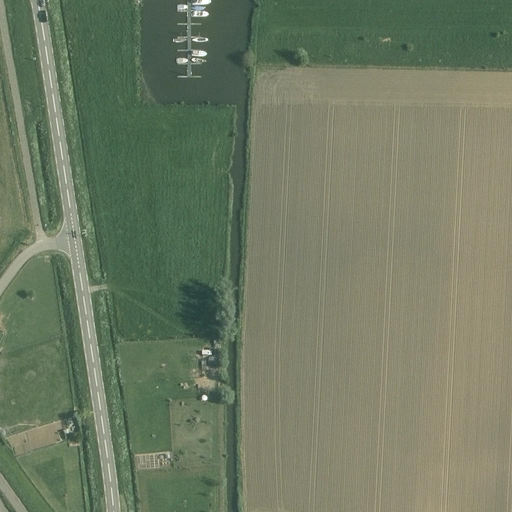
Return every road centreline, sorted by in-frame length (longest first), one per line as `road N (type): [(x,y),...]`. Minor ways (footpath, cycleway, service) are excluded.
road 1 (primary): [(111,511),(73,241)]
road 2 (primary): [(73,241),(37,0)]
